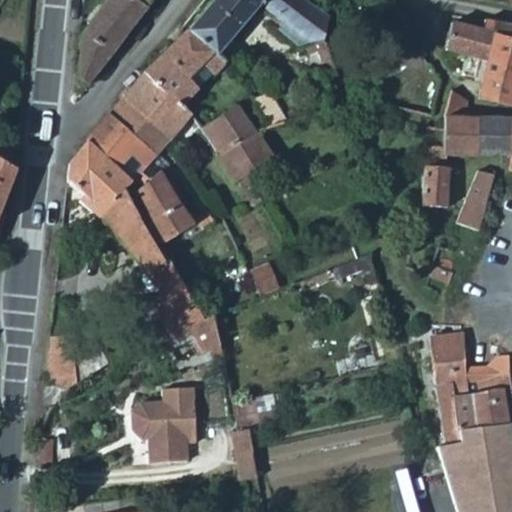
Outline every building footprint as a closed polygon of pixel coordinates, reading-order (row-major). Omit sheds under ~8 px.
[(76,79),(71,77),(70,86),(69,100),(74,102),(146,0),(105,0),(80,36),(76,79)] [(210,0),(184,32),(213,56),(257,8),(308,47),(288,53),(294,77),(309,76),(326,76),(319,44),(315,44),(323,19),(297,0),(210,0)] [(511,105),(511,24),(484,20),(482,30),(450,23),(444,51),(484,61),(476,98),(511,105)] [(184,32),(139,77),(177,108),(210,75),(211,76),(223,64),(213,56),(184,32)] [(305,119),(319,115),(309,76),(294,77),(305,119)] [(139,77),(119,99),(168,140),(185,120),(188,118),(177,108),(139,77)] [(442,156),(476,156),(476,118),(464,118),(466,102),(450,91),(445,111),(443,130),(428,128),(422,150),(442,151),(442,156)] [(269,94),(261,98),(254,101),(267,130),(283,125),(269,94)] [(216,158),(217,159),(231,150),(245,176),(271,159),(258,134),(256,135),(229,98),(197,120),(222,154),(216,158)] [(119,99),(106,115),(153,154),(168,140),(119,99)] [(130,180),(153,154),(106,115),(84,141),(130,180)] [(476,156),(507,156),(509,119),(508,118),(476,118),(476,156)] [(99,216),(96,219),(145,276),(161,300),(147,308),(160,327),(189,309),(120,192),(130,180),(84,141),(65,166),(63,184),(99,216)] [(245,176),(231,150),(217,159),(216,158),(213,160),(229,185),(235,182),(242,193),(252,187),(245,176)] [(0,211),(16,171),(0,161),(0,211)] [(448,168),(421,168),(419,211),(447,212),(448,168)] [(156,169),(132,194),(149,223),(146,225),(159,246),(192,226),(156,169)] [(476,171),(455,223),(475,231),(493,177),(476,171)] [(428,275),(437,247),(443,231),(418,224),(405,268),(428,275)] [(437,247),(451,252),(457,234),(443,231),(437,247)] [(270,276),(267,267),(245,276),(248,285),(270,276)] [(254,299),(276,290),(270,276),(248,285),(254,299)] [(211,316),(182,328),(197,357),(218,347),(211,316)] [(428,340),(436,395),(468,391),(461,336),(428,340)] [(49,388),(66,386),(105,359),(92,338),(72,348),(72,338),(48,337),(44,381),(49,388)] [(504,426),(503,423),(503,420),(500,390),(509,389),(506,356),(494,357),(486,369),(487,388),(468,391),(473,431),(504,426)] [(188,384),(154,387),(155,397),(136,398),(125,409),(126,430),(137,439),(142,439),(143,462),(183,460),(182,444),(191,444),(188,384)] [(455,511),(511,511),(511,431),(511,422),(503,423),(504,426),(473,431),(468,391),(436,395),(443,444),(435,445),(455,511)] [(246,430),(229,433),(239,481),(256,479),(246,430)]
